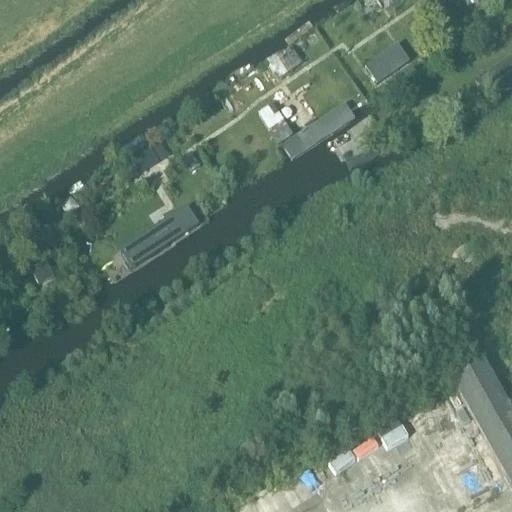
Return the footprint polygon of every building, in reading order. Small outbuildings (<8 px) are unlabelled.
[(348,0),(312,26),(380,127),(399,114),(398,110),(506,28),(486,0),(348,0)] [(179,114),(245,216),(378,128),(309,27),(179,114)] [(36,204),(108,306),(243,216),(175,116),(36,204)] [(41,265),(27,273),(34,287),(48,279),(41,265)] [(511,416),(483,365),(452,382),(511,487),(511,485),(511,416)]
